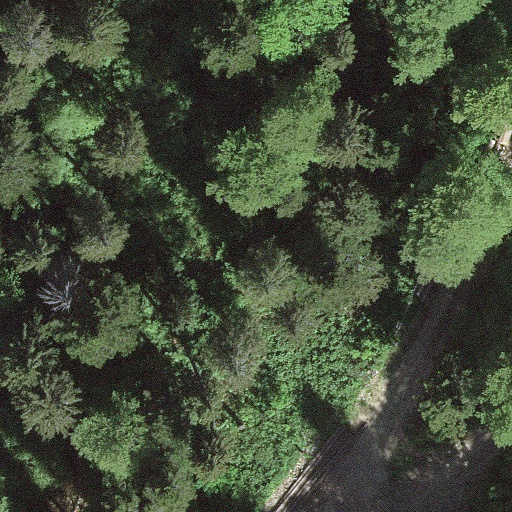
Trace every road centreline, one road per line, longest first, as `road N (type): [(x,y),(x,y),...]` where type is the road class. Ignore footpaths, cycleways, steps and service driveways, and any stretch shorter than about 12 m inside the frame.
road 1 (track): [(511,138),(338,511)]
road 2 (track): [(375,511),(511,420)]
